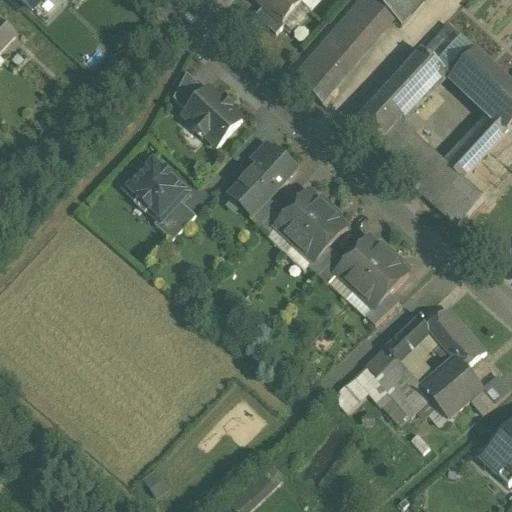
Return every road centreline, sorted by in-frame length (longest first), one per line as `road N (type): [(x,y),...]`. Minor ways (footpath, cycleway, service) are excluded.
road 1 (residential): [(195,33),(511,315)]
road 2 (track): [(0,278),(135,137),(195,33)]
road 3 (track): [(139,511),(0,389)]
